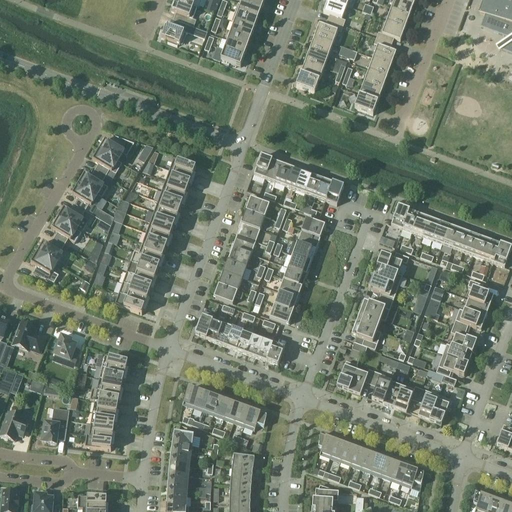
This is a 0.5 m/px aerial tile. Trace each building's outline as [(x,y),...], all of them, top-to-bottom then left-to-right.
[(197,8),(194,7),(176,0),(171,13),(178,15),(175,22),(190,28),(197,8)] [(261,13),(264,4),(254,0),(243,0),(241,6),(238,5),(261,13)] [(346,8),(349,0),(328,0),(328,1),(346,8)] [(409,17),(414,5),(400,0),(394,0),(391,11),(409,17)] [(511,0),(485,0),(481,14),(485,15),(480,29),(509,39),(511,38),(511,42),(500,51),(511,55),(511,0)] [(342,21),(346,8),(328,1),(323,14),(330,16),(328,22),(343,28),(345,22),(342,21)] [(257,22),(261,13),(238,5),(235,14),(257,22)] [(405,30),(409,17),(391,11),(386,23),(405,30)] [(254,31),(257,22),(235,14),(231,23),(234,24),(254,31)] [(190,28),(175,22),(173,21),(170,29),(167,27),(166,31),(165,30),(161,40),(168,42),(168,44),(177,48),(178,46),(179,46),(184,34),(187,35),(187,34),(194,36),(196,30),(190,28)] [(341,34),(343,28),(328,22),(325,28),(319,25),(314,38),(333,45),(337,32),(341,34)] [(400,42),(405,30),(386,23),(382,35),(378,34),(376,40),(392,46),(394,40),(400,42)] [(251,40),(254,31),(234,24),(231,33),(251,40)] [(247,50),(251,40),(231,33),(227,42),(247,50)] [(328,57),(333,45),(314,38),(310,51),(328,57)] [(390,52),(392,46),(376,40),(374,46),(377,47),(373,60),(391,67),(396,54),(390,52)] [(244,59),(247,50),(227,42),(224,51),(244,59)] [(452,43),(447,62),(487,72),(491,53),(452,43)] [(240,69),(244,59),(224,51),(220,61),(222,62),(221,64),(228,66),(229,64),(240,69)] [(324,70),(328,57),(310,51),(305,63),(324,70)] [(387,79),(391,67),(373,60),(368,72),(387,79)] [(319,82),(324,70),(305,63),(301,75),(319,82)] [(382,91),(387,79),(368,72),(364,85),(382,91)] [(314,95),(319,82),(301,75),(296,88),(314,95)] [(378,104),(382,91),(364,85),(359,97),(378,104)] [(373,116),(378,104),(359,97),(354,110),(373,116)] [(99,151),(118,163),(122,156),(126,158),(134,145),(115,138),(111,144),(105,140),(99,151)] [(146,148),(143,153),(149,157),(153,150),(146,148)] [(118,163),(99,151),(92,162),(99,166),(95,172),(105,179),(109,172),(116,176),(122,165),(118,163)] [(265,181),(272,162),(261,158),(254,177),(265,181)] [(169,172),(193,181),(196,175),(194,174),(196,170),(173,161),(169,172)] [(275,185),(282,166),(272,162),(265,181),(275,185)] [(285,188),(292,169),(282,166),(275,185),(285,188)] [(159,176),(160,169),(150,168),(149,174),(159,176)] [(295,192),(302,173),(292,169),(285,188),(295,192)] [(102,185),(105,179),(95,172),(91,179),(84,175),(78,185),(102,199),(108,189),(102,185)] [(191,188),(193,181),(169,172),(165,183),(188,191),(189,187),(191,188)] [(305,196),(312,177),(302,173),(295,192),(305,196)] [(316,200),(322,181),(312,177),(305,196),(316,200)] [(326,203),(333,184),(322,181),(316,200),(326,203)] [(186,195),(188,191),(165,183),(162,193),(186,202),(188,195),(186,195)] [(333,184),(326,203),(337,207),(344,189),(333,184)] [(102,200),(102,199),(78,185),(72,196),(78,200),(74,206),(85,213),(89,207),(91,208),(97,197),(102,200)] [(183,209),(186,202),(162,193),(158,204),(180,212),(182,208),(183,209)] [(246,212),(265,219),(269,206),(250,199),(246,212)] [(179,216),(180,212),(158,204),(154,214),(178,223),(181,216),(179,216)] [(81,219),(85,213),(74,206),(70,213),(64,209),(57,220),(77,232),(83,221),(81,219)] [(402,232),(409,213),(398,208),(391,228),(402,232)] [(96,211),(93,217),(110,228),(113,220),(96,211)] [(260,231),(265,219),(246,212),(241,224),(260,231)] [(412,236),(419,216),(409,213),(402,232),(412,236)] [(176,229),(178,223),(154,214),(150,224),(173,233),(174,229),(176,229)] [(422,239),(429,220),(419,216),(412,236),(422,239)] [(115,218),(113,223),(116,224),(122,226),(124,221),(115,218)] [(81,234),(77,232),(57,220),(51,230),(57,234),(53,241),(64,247),(68,241),(75,245),(81,234)] [(301,232),(320,239),(325,226),(306,220),(301,232)] [(432,243),(440,224),(429,220),(422,239),(432,243)] [(171,236),(173,233),(150,224),(146,235),(171,244),(173,237),(171,236)] [(256,244),(260,231),(241,224),(237,237),(256,244)] [(443,247),(450,227),(440,224),(432,243),(443,247)] [(453,251),(460,231),(450,227),(443,247),(453,251)] [(463,254),(470,235),(460,231),(453,251),(463,254)] [(316,252),(320,239),(301,232),(297,245),(316,252)] [(168,250),(171,244),(146,235),(143,245),(165,253),(166,250),(168,250)] [(473,258),(480,239),(470,235),(463,254),(473,258)] [(251,256),(256,244),(237,237),(232,249),(251,256)] [(483,262),(490,242),(480,239),(473,258),(483,262)] [(60,254),(64,247),(53,241),(50,247),(43,243),(37,254),(56,266),(63,255),(60,254)] [(493,266),(500,246),(490,242),(483,262),(493,266)] [(163,257),(165,253),(143,245),(139,256),(163,265),(165,258),(163,257)] [(311,264),(316,252),(297,245),(292,257),(311,264)] [(500,246),(493,266),(504,270),(511,250),(500,246)] [(246,268),(251,256),(232,249),(228,261),(246,268)] [(52,273),(56,266),(37,254),(30,265),(37,268),(32,277),(54,285),(59,277),(52,273)] [(163,265),(139,256),(134,254),(131,265),(157,274),(159,270),(160,271),(163,265)] [(101,255),(96,263),(103,266),(108,259),(101,255)] [(377,268),(398,276),(402,265),(407,266),(409,260),(396,255),(394,261),(381,256),(377,268)] [(306,276),(311,264),(292,257),(288,269),(306,276)] [(242,281),(246,268),(228,261),(223,274),(242,281)] [(85,263),(82,271),(89,273),(92,266),(85,263)] [(156,278),(157,274),(131,265),(128,272),(127,275),(155,285),(158,279),(156,278)] [(402,277),(398,276),(377,268),(373,279),(398,288),(402,277)] [(302,289),(306,276),(288,269),(283,282),(302,289)] [(441,271),(437,280),(444,283),(448,273),(441,271)] [(237,293),(242,281),(223,274),(218,286),(231,291),(237,293)] [(153,292),(155,285),(127,275),(123,285),(150,295),(151,291),(153,292)] [(392,306),(398,288),(373,279),(368,291),(381,295),(379,301),(392,306)] [(297,301),(302,289),(283,282),(278,294),(297,301)] [(468,301),(489,309),(494,298),(481,293),(483,287),(470,282),(467,289),(472,290),(468,301)] [(148,299),(150,295),(123,285),(122,289),(119,296),(148,306),(150,300),(148,299)] [(237,293),(231,291),(218,286),(214,299),(233,306),(235,299),(240,300),(242,295),(237,293)] [(440,303),(444,293),(435,289),(431,299),(440,303)] [(293,314),(297,301),(278,294),(274,307),(293,314)] [(145,313),(148,306),(119,296),(115,307),(142,316),(143,312),(145,313)] [(386,323),(392,306),(379,301),(377,307),(364,302),(360,314),(381,322),(386,323)] [(485,321),(489,309),(468,301),(464,313),(485,321)] [(415,306),(412,314),(421,317),(423,309),(415,306)] [(288,326),(293,314),(274,307),(269,319),(288,326)] [(485,321),(464,313),(459,311),(453,328),(466,333),(468,328),(481,332),(485,321)] [(377,333),(381,322),(360,314),(356,325),(377,333)] [(2,316),(0,315),(0,337),(3,339),(7,328),(9,322),(1,320),(2,316)] [(206,341),(213,322),(202,318),(195,337),(206,341)] [(216,345),(223,326),(213,322),(206,341),(216,345)] [(32,330),(33,327),(25,324),(24,327),(21,326),(13,347),(28,353),(28,351),(40,355),(45,340),(38,337),(37,338),(34,337),(36,331),(32,330)] [(381,335),(377,333),(356,325),(351,337),(364,342),(362,347),(367,349),(375,352),(381,335)] [(226,348),(233,330),(223,326),(216,345),(226,348)] [(464,339),(466,333),(453,328),(450,335),(455,337),(451,348),(472,356),(477,344),(464,339)] [(236,352),(243,333),(233,330),(226,348),(236,352)] [(409,344),(413,334),(406,331),(402,341),(409,344)] [(247,355),(253,337),(243,333),(236,352),(246,356),(247,355)] [(260,350),(264,341),(253,337),(247,355),(246,356),(257,360),(260,350)] [(76,363),(80,352),(75,350),(76,347),(70,344),(71,342),(61,338),(54,357),(70,363),(71,361),(76,363)] [(267,363),(274,344),(264,341),(260,350),(257,360),(267,363)] [(274,344),(267,363),(278,367),(285,349),(274,344)] [(365,356),(367,349),(354,345),(352,351),(365,356)] [(472,356),(451,348),(446,346),(442,357),(468,367),(472,356)] [(4,354),(2,358),(9,360),(13,350),(6,347),(4,354)] [(464,378),(468,367),(442,357),(436,375),(449,379),(451,374),(464,378)] [(102,370),(127,376),(129,369),(127,369),(128,364),(105,358),(102,370)] [(348,393),(356,372),(358,368),(346,363),(337,389),(348,393)] [(125,383),(127,376),(102,370),(99,381),(122,386),(123,382),(125,383)] [(370,387),(375,374),(369,372),(367,376),(356,372),(348,393),(360,398),(365,385),(370,387)] [(29,373),(27,379),(35,382),(37,376),(29,373)] [(15,377),(7,374),(3,385),(11,388),(15,377)] [(383,406),(391,385),(380,381),(382,376),(375,374),(370,387),(376,389),(372,402),(383,406)] [(23,380),(16,377),(9,396),(15,399),(23,380)] [(454,389),(456,382),(443,378),(441,384),(454,389)] [(121,390),(122,386),(99,381),(97,392),(122,398),(123,391),(121,390)] [(394,410),(402,389),(391,385),(383,406),(394,410)] [(417,404),(421,391),(415,389),(413,393),(402,389),(394,410),(406,415),(411,402),(417,404)] [(193,411),(199,394),(189,390),(182,407),(193,411)] [(122,398),(97,392),(92,391),(90,403),(95,404),(118,408),(118,404),(121,405),(122,398)] [(429,423),(437,402),(439,397),(421,391),(417,404),(422,406),(418,419),(429,423)] [(203,414),(209,397),(199,394),(193,411),(203,414)] [(213,418),(219,401),(209,397),(203,414),(213,418)] [(223,422),(230,405),(219,401),(213,418),(223,422)] [(437,402),(429,423),(441,427),(449,406),(437,402)] [(117,412),(118,408),(95,404),(92,415),(118,419),(119,413),(117,412)] [(234,426),(240,409),(230,405),(223,422),(234,426)] [(244,429),(250,412),(240,409),(234,426),(244,429)] [(65,443),(69,413),(54,411),(52,425),(45,424),(42,444),(48,445),(56,447),(58,433),(66,434),(65,443)] [(250,412),(244,429),(254,433),(257,426),(264,429),(266,417),(263,416),(262,417),(250,412)] [(12,415),(8,414),(0,435),(0,437),(15,443),(17,437),(23,439),(25,433),(28,435),(31,427),(28,426),(29,424),(23,422),(24,420),(20,418),(21,417),(12,414),(12,415)] [(117,426),(118,419),(92,415),(91,426),(114,430),(115,426),(117,426)] [(113,434),(114,430),(91,426),(89,438),(114,441),(115,434),(113,434)] [(507,452),(511,439),(511,432),(503,429),(496,448),(507,452)] [(172,446),(192,449),(194,438),(184,437),(185,435),(174,433),(172,446)] [(114,441),(89,438),(87,437),(85,449),(111,453),(111,448),(113,448),(114,441)] [(330,461),(336,444),(324,439),(320,437),(318,449),(322,450),(319,457),(330,461)] [(340,465),(346,448),(336,444),(330,461),(340,465)] [(191,459),(192,449),(172,446),(171,456),(191,459)] [(350,468),(356,451),(346,448),(340,465),(350,468)] [(360,472),(366,455),(356,451),(350,468),(360,472)] [(232,469),(252,472),(253,461),(254,461),(254,460),(241,455),(241,458),(234,457),(232,469)] [(370,476),(377,459),(366,455),(360,472),(370,476)] [(189,469),(191,459),(171,456),(170,466),(189,469)] [(380,480),(387,463),(377,459),(370,476),(380,480)] [(391,483),(397,466),(387,463),(380,480),(391,483)] [(188,479),(189,469),(170,466),(169,477),(188,479)] [(401,487),(407,470),(397,466),(391,483),(401,487)] [(253,472),(252,472),(232,469),(231,479),(252,481),(253,472)] [(407,470),(401,487),(411,491),(414,484),(421,487),(423,475),(420,474),(419,475),(407,470)] [(187,489),(188,479),(169,477),(168,487),(187,489)] [(251,490),(252,481),(231,479),(230,488),(251,490)] [(315,490),(314,501),(333,503),(337,503),(337,493),(330,492),(331,490),(319,486),(317,490),(315,490)] [(187,499),(187,489),(168,487),(167,497),(187,499)] [(250,499),(251,490),(230,488),(229,498),(250,499)] [(15,494),(15,492),(7,492),(6,493),(2,493),(0,511),(17,511),(17,510),(18,510),(19,502),(18,502),(19,494),(15,494)] [(44,497),(44,495),(38,494),(38,496),(35,496),(34,508),(32,508),(31,511),(59,511),(59,509),(52,508),(53,500),(46,500),(47,497),(44,497)] [(486,511),(491,501),(479,497),(479,496),(475,494),(473,506),(477,507),(475,511),(486,511)] [(186,509),(187,499),(167,497),(166,508),(186,509)] [(250,508),(250,499),(229,498),(229,507),(250,508)] [(83,511),(103,511),(108,511),(108,505),(106,505),(107,500),(78,499),(78,511),(83,511)] [(362,511),(363,500),(356,500),(355,511),(362,511)] [(332,511),(333,504),(333,503),(314,501),(313,501),(312,511),(332,511)] [(498,511),(501,505),(491,501),(486,511),(498,511)]
